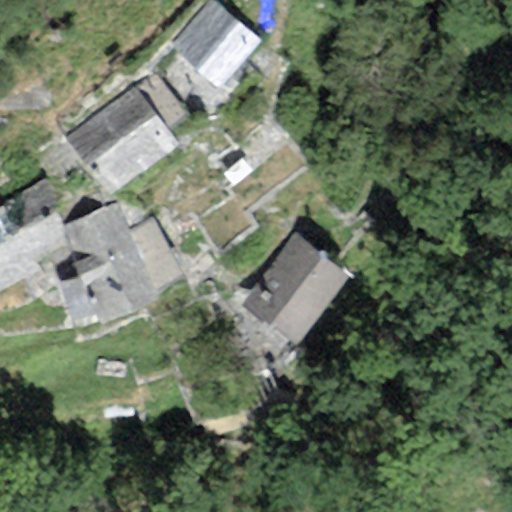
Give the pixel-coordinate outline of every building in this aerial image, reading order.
[(209,0),(168,47),(217,91),(259,43),(209,0)] [(133,86),(65,136),(109,196),(177,146),(133,86)] [(47,179),(5,204),(34,259),(64,247),(47,179)] [(5,204),(0,206),(0,293),(41,271),(34,259),(5,204)] [(156,304),(115,205),(60,227),(81,280),(97,317),(100,327),(156,304)] [(292,236),(239,307),(294,349),(347,278),(292,236)] [(81,280),(57,285),(69,325),(97,317),(81,280)]
